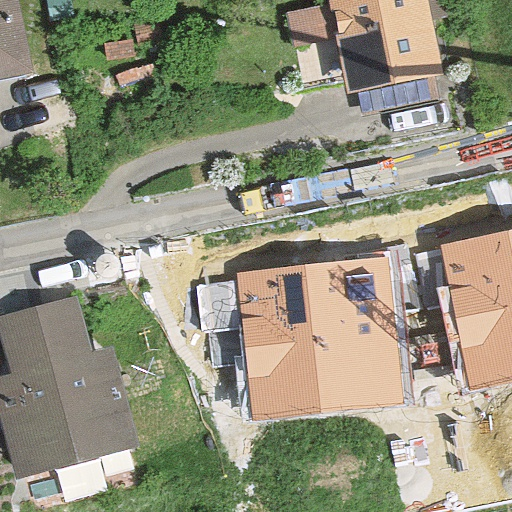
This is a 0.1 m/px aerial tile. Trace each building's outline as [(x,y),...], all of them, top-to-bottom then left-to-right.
[(21,0),(0,0),(0,86),(38,78),(21,0)] [(336,23),(296,32),(307,89),(436,63),(429,29),(441,26),(435,0),(376,0),(333,9),(336,23)] [(511,232),(444,245),(469,378),(511,370),(511,232)] [(386,256),(234,274),(251,418),(403,400),(386,256)] [(2,325),(12,360),(93,336),(83,301),(2,325)] [(93,336),(12,360),(18,381),(0,386),(0,391),(27,483),(150,447),(121,351),(100,358),(93,336)]
